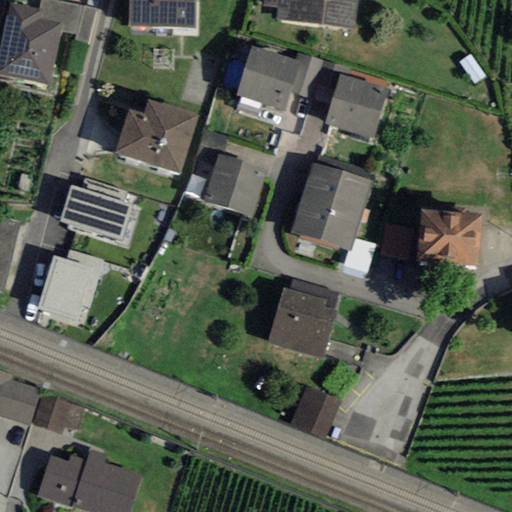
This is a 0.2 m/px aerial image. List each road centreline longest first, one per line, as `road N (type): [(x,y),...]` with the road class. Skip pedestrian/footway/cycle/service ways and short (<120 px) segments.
road 1 (residential): [(106,0),(20,277)]
road 2 (residential): [(511,269),(443,319),(363,423)]
